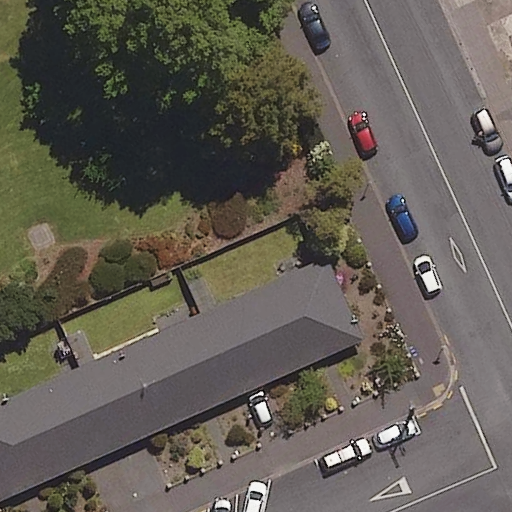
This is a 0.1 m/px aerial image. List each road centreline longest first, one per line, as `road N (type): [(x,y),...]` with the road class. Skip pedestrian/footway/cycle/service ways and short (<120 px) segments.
road 1 (residential): [(365,0),(511,327)]
road 2 (residential): [(511,460),(394,511)]
